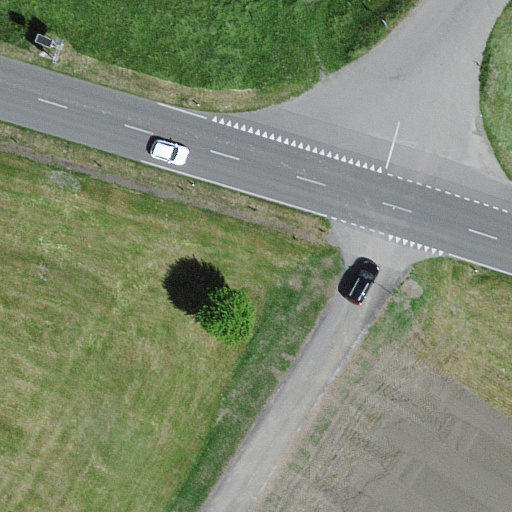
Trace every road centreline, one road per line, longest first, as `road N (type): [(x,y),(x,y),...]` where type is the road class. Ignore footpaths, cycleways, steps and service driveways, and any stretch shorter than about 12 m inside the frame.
road 1 (primary): [(380,200),(0,88)]
road 2 (unclassified): [(380,200),(400,115),(468,0)]
road 3 (primary): [(511,246),(380,200)]
